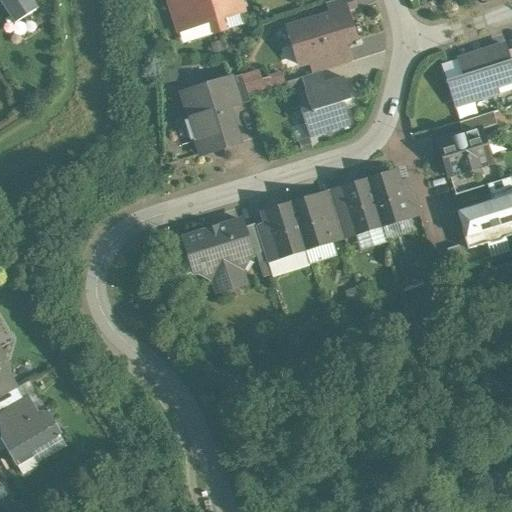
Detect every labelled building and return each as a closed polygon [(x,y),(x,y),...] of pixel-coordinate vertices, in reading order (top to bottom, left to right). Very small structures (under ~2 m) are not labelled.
[(35,7),(30,0),(0,0),(0,2),(14,24),(34,11),(35,7)] [(166,0),(177,33),(209,23),(215,21),(208,0),(166,0)] [(208,0),(215,21),(221,19),(242,13),(237,0),(208,0)] [(350,0),(340,0),(327,4),(330,15),(344,11),(345,13),(354,10),(350,0)] [(330,15),(296,26),(301,42),(292,45),(299,67),(310,64),(342,54),(341,52),(339,45),(350,41),(352,37),(345,13),(344,11),(330,15)] [(221,19),(215,21),(219,34),(225,32),(221,19)] [(215,21),(209,23),(213,36),(219,34),(215,21)] [(504,47),(456,62),(461,78),(445,83),(451,102),(473,95),(474,100),(497,93),(495,87),(511,82),(511,70),(510,64),(506,53),(504,47)] [(342,54),(310,64),(314,75),(320,73),(348,64),(344,51),(341,52),(342,54)] [(456,62),(445,66),(443,67),(442,68),(441,70),(442,73),(445,83),(461,78),(456,62)] [(314,75),(301,79),(303,87),(302,87),(303,91),(323,85),(320,73),(314,75)] [(241,76),(218,84),(226,110),(249,103),(241,76)] [(301,79),(286,84),(288,92),(302,87),(303,87),(301,79)] [(323,85),(303,91),(309,108),(299,111),(308,140),(322,135),(328,138),(330,133),(350,127),(342,104),(349,102),(342,79),(323,85)] [(218,84),(182,95),(189,118),(185,126),(189,138),(196,142),(200,156),(237,145),(226,110),(218,84)] [(492,114),(458,124),(461,135),(479,130),(479,132),(496,126),(492,114)] [(461,135),(437,143),(448,177),(489,164),(479,132),(479,130),(461,135)] [(393,174),(366,182),(380,228),(407,220),(396,185),(393,174)] [(511,184),(510,179),(486,187),(490,198),(511,190),(511,184)] [(366,182),(339,191),(353,236),(380,228),(366,182)] [(408,182),(396,185),(407,220),(418,216),(408,182)] [(491,203),(456,213),(462,232),(461,232),(467,251),(486,245),(489,245),(493,245),(497,244),(500,242),(503,240),(511,237),(511,190),(490,198),(489,198),(491,203)] [(353,236),(339,191),(328,194),(342,240),(353,236)] [(342,240),(328,194),(316,198),(330,243),(342,240)] [(316,198),(289,206),(304,252),(330,243),(316,198)] [(289,206),(262,215),(266,226),(277,260),(304,252),(289,206)] [(240,222),(182,239),(193,275),(197,274),(211,280),(218,267),(228,265),(240,271),(247,258),(251,257),(242,230),(240,222)] [(254,226),(242,230),(251,257),(262,253),(255,229),(254,226)] [(277,260),(266,226),(255,229),(262,253),(265,264),(277,260)] [(457,247),(446,251),(452,273),(464,270),(457,247)] [(211,280),(216,295),(244,286),(240,271),(228,265),(218,267),(211,280)] [(1,364),(0,364),(0,398),(16,390),(1,364)] [(0,398),(0,414),(23,402),(16,390),(0,398)] [(37,416),(27,399),(23,402),(0,414),(0,436),(0,440),(14,463),(59,436),(45,411),(37,416)]
